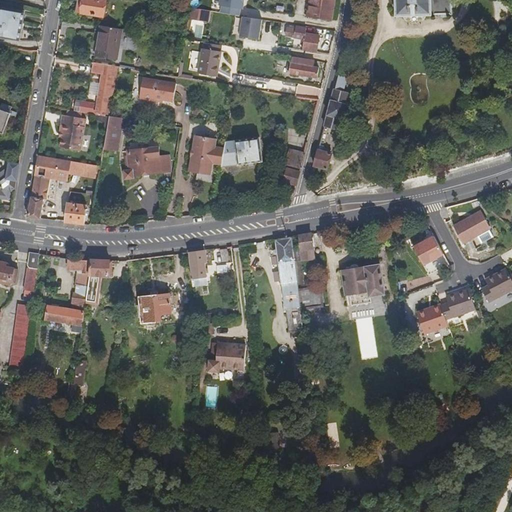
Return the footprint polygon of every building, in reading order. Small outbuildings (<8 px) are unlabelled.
[(80,15),(102,18),(105,0),(102,0),(76,0),(74,14),(80,15)] [(330,22),(333,0),(301,0),(309,1),(307,18),(330,22)] [(449,14),(448,0),(394,0),(394,14),(449,14)] [(0,39),(19,42),(24,12),(0,8),(0,39)] [(206,23),(208,12),(189,8),(188,10),(187,20),(190,20),(206,23)] [(73,23),(74,15),(61,13),(60,20),(73,23)] [(261,21),(242,18),(239,38),(258,41),(261,21)] [(319,37),(305,34),(305,29),(286,25),(284,37),(302,40),(300,51),(315,54),(319,37)] [(120,30),(99,27),(94,57),(117,60),(122,31),(120,30)] [(202,44),(201,49),(220,52),(221,47),(202,44)] [(215,78),(220,52),(201,49),(197,74),(215,78)] [(317,69),(311,68),(312,62),(291,58),(288,75),(316,79),(317,69)] [(180,63),(177,77),(191,80),(192,76),(181,75),(183,63),(180,63)] [(110,97),(115,68),(102,66),(92,64),(90,73),(100,75),(95,105),(83,104),(83,105),(82,114),(85,114),(93,115),(106,118),(107,117),(110,97)] [(332,86),(322,124),(338,128),(348,90),(342,88),(345,75),(336,73),(332,86)] [(171,104),(174,85),(140,80),(137,100),(154,103),(154,101),(171,104)] [(298,84),(296,94),(317,98),(319,87),(298,84)] [(9,113),(10,108),(0,104),(0,111),(8,115),(9,113)] [(8,115),(0,111),(0,134),(2,136),(10,114),(9,113),(8,115)] [(66,111),(65,117),(84,120),(85,114),(82,114),(77,113),(66,111)] [(79,152),(85,120),(84,120),(65,117),(61,116),(59,128),(63,128),(62,134),(59,149),(79,152)] [(115,153),(120,119),(107,117),(106,118),(105,123),(100,151),(115,153)] [(220,167),(223,148),(215,147),(216,139),(194,136),(188,173),(210,176),(212,166),(220,167)] [(261,163),(258,138),(224,142),(223,148),(220,167),(236,164),(237,166),(261,163)] [(170,173),(168,155),(159,156),(158,148),(125,151),(126,163),(124,163),(123,164),(124,170),(121,170),(122,181),(123,182),(133,181),(133,178),(170,173)] [(316,148),(311,164),(326,168),(330,152),(316,148)] [(299,170),(303,154),(287,150),(283,166),(299,170)] [(39,220),(42,200),(45,200),(48,179),(66,182),(67,175),(69,162),(36,156),(25,218),(39,220)] [(81,178),(83,164),(69,162),(67,175),(81,178)] [(0,201),(6,202),(8,191),(13,191),(18,165),(8,164),(6,172),(0,176),(0,201)] [(96,180),(98,166),(83,164),(81,178),(96,180)] [(295,187),(298,173),(285,170),(281,184),(295,187)] [(82,225),(86,204),(67,202),(63,223),(82,225)] [(488,222),(479,205),(450,220),(460,237),(475,229),(480,237),(492,231),(488,222)] [(298,231),(300,246),(301,255),(312,254),(309,229),(298,231)] [(431,252),(443,245),(432,229),(423,235),(412,242),(422,257),(429,269),(438,263),(431,252)] [(290,232),(293,248),(300,246),(298,231),(290,232)] [(287,328),(303,326),(293,248),(290,232),(275,235),(287,328)] [(411,239),(412,242),(423,235),(422,233),(411,239)] [(199,246),(188,248),(191,278),(205,277),(202,249),(199,249),(199,246)] [(38,262),(39,256),(29,254),(25,278),(26,278),(23,292),(24,292),(33,293),(35,279),(37,270),(38,262)] [(385,282),(379,254),(363,257),(364,259),(342,263),(346,284),(368,280),(370,285),(385,282)] [(294,257),(297,280),(303,279),(300,256),(294,257)] [(90,258),(82,258),(81,262),(79,271),(76,284),(87,285),(90,258)] [(108,259),(90,258),(87,285),(84,302),(95,303),(95,298),(94,297),(97,273),(108,273),(108,259)] [(79,271),(81,262),(74,261),(67,260),(66,270),(79,271)] [(485,294),(511,280),(511,278),(507,268),(503,260),(488,268),(490,271),(484,274),(485,278),(479,281),(485,294)] [(16,284),(18,269),(6,267),(7,263),(0,262),(0,279),(13,281),(12,283),(16,284)] [(217,264),(217,272),(232,271),(231,263),(217,264)] [(451,310),(480,299),(472,279),(457,285),(458,289),(451,292),(452,294),(446,297),(451,310)] [(173,309),(170,289),(142,292),(147,318),(170,315),(169,309),(173,309)] [(424,327),(447,318),(439,296),(415,305),(424,327)] [(26,347),(31,307),(18,305),(11,354),(18,351),(22,349),(26,347)] [(61,317),(65,311),(58,309),(59,307),(51,305),(51,308),(48,308),(46,322),(56,323),(61,317)] [(83,310),(65,311),(61,317),(56,323),(81,323),(83,310)] [(198,318),(199,322),(213,320),(212,312),(203,313),(204,317),(198,318)] [(362,359),(377,357),(371,318),(356,320),(362,359)] [(213,320),(199,322),(200,331),(214,330),(213,320)] [(243,366),(244,341),(230,340),(230,343),(220,342),(220,340),(212,340),(211,357),(209,357),(208,368),(219,369),(219,364),(243,366)] [(85,355),(77,354),(73,379),(81,380),(85,355)] [(210,408),(211,390),(204,390),(203,408),(210,408)]
